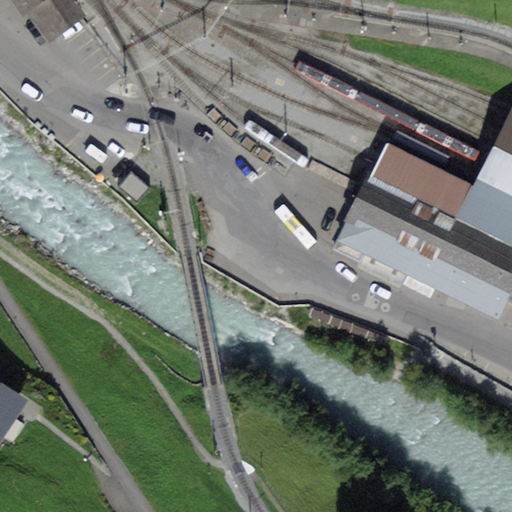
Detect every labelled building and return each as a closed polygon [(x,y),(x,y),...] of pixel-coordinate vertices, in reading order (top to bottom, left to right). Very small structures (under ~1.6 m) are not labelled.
[(15,0),(22,10),(26,7),(44,30),(55,32),(80,14),(69,0),(15,0)] [(460,219),(511,244),(511,284),(507,295),(511,297),(511,110),(511,112),(500,135),(492,153),(482,174),(476,186),(467,204),(460,219)] [(497,316),(507,295),(511,284),(511,244),(460,219),(467,204),(476,186),(386,143),(377,159),(364,185),(334,248),(398,280),(403,270),(497,316)] [(150,187),(131,171),(118,187),(137,204),(150,187)] [(0,434),(12,442),(23,426),(9,417),(19,402),(0,389),(0,434)]
